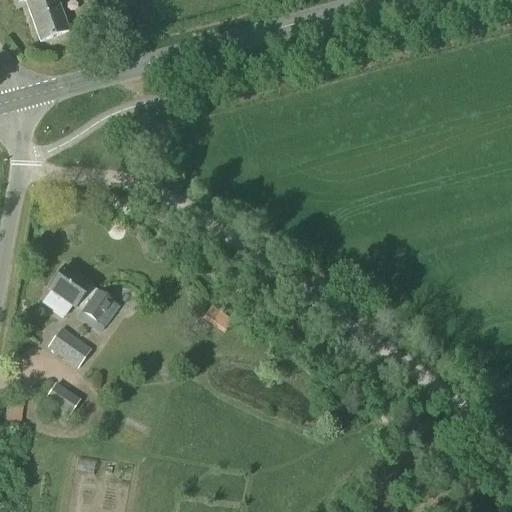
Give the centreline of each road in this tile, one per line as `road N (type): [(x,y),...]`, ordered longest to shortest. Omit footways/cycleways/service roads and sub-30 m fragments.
road 1 (track): [(17,174),(151,188),(247,229),(511,443)]
road 2 (tertiary): [(23,98),(387,0)]
road 3 (unclassified): [(0,275),(23,98)]
